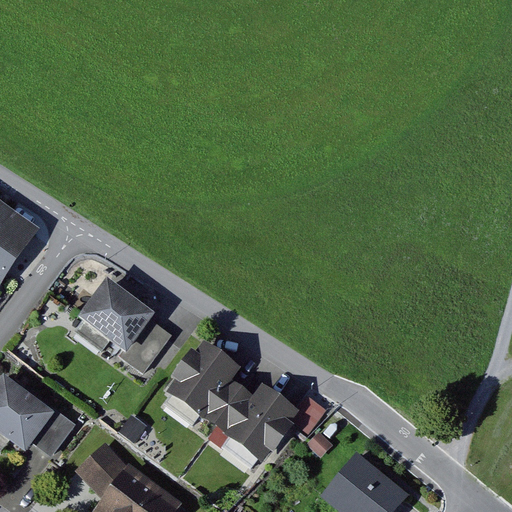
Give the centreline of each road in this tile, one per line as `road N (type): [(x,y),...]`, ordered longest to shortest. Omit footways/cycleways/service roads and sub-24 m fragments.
road 1 (unclassified): [(480,497),(366,404),(78,226)]
road 2 (track): [(511,310),(448,470)]
road 3 (residential): [(0,333),(78,226)]
